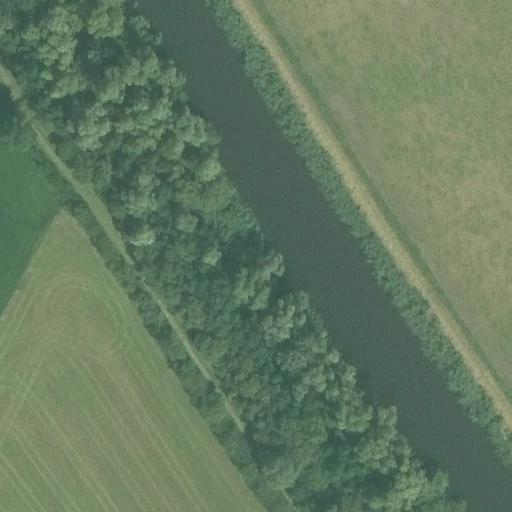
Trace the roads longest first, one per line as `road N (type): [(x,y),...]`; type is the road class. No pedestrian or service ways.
road 1 (track): [(317,511),(47,144),(0,54)]
road 2 (track): [(511,420),(243,0)]
